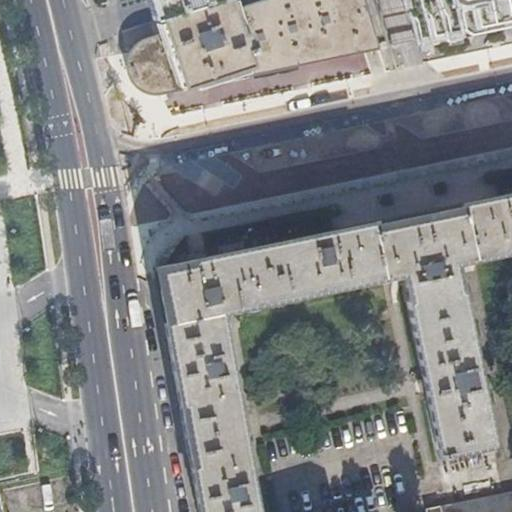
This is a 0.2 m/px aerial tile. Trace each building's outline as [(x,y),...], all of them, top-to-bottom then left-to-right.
[(126,77),(129,84),(133,88),(138,92),(143,95),(149,96),(155,96),(157,96),(175,93),(182,91),(269,73),(309,65),(350,56),(360,54),(368,52),(376,50),(360,0),(273,0),(231,13),(226,0),(223,0),(158,22),(160,29),(163,36),(140,43),(135,46),(131,51),(127,58),(126,60),(125,66),(125,72),(126,77)] [(150,0),(156,15),(157,18),(158,22),(223,0),(150,0)] [(511,21),(511,0),(404,0),(405,4),(406,10),(408,15),(411,20),(415,25),(419,42),(511,21)] [(511,192),(415,213),(284,240),(200,258),(191,260),(192,264),(161,271),(169,321),(164,321),(185,438),(197,511),(255,511),(217,311),(296,295),(400,273),(406,299),(404,300),(436,459),(449,456),(449,454),(482,447),(483,453),(492,451),(490,445),(492,445),(459,289),(457,289),(452,263),(511,250),(511,192)] [(0,476),(39,467),(32,434),(0,441),(0,476)] [(441,511),(511,511),(511,493),(441,507),(441,511)]
